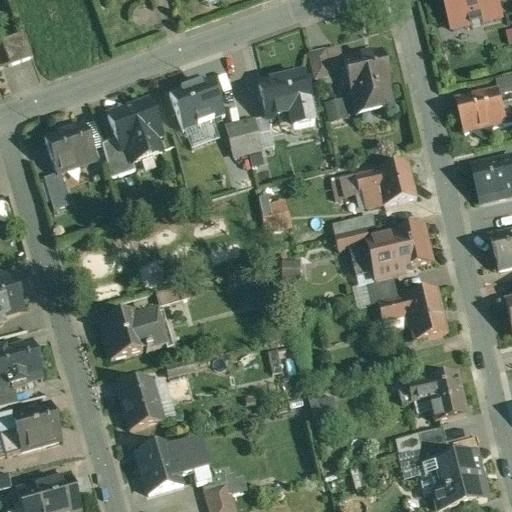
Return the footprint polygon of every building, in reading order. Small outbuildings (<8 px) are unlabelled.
[(497,0),(444,0),(453,34),(471,29),(471,30),(484,27),(484,26),(502,22),(497,0)] [(23,35),(1,43),(10,67),(32,59),(23,35)] [(323,55),(310,59),(315,82),(329,79),(323,55)] [(380,57),(358,62),(357,59),(341,63),(350,99),(355,119),(391,111),(386,90),(388,90),(380,57)] [(299,81),(260,89),(260,86),(258,87),(265,125),(268,124),(267,121),(288,116),(292,133),(313,128),(309,113),(301,77),(299,78),(299,81)] [(209,83),(169,97),(182,134),(198,128),(196,123),(219,115),(221,120),(223,119),(209,83)] [(498,93),(457,103),(465,138),(477,135),(488,142),(495,131),(511,126),(511,106),(502,108),(498,93)] [(343,103),(324,108),(328,126),(347,122),(343,103)] [(147,105),(108,120),(116,143),(126,170),(162,157),(157,143),(160,142),(147,105)] [(253,125),(239,128),(247,158),(260,155),(253,125)] [(239,128),(225,132),(232,162),(247,158),(239,128)] [(82,129),(43,143),(55,178),(58,177),(59,179),(59,178),(74,173),(73,172),(94,164),(82,129)] [(99,149),(111,182),(128,176),(126,170),(116,143),(99,149)] [(511,161),(472,170),(481,207),(511,199),(511,161)] [(406,168),(375,175),(375,177),(379,195),(383,212),(415,204),(406,168)] [(55,178),(42,183),(52,215),(70,208),(59,178),(59,179),(58,177),(55,178)] [(375,177),(354,182),(358,200),(379,195),(375,177)] [(286,203),(261,208),(267,235),(291,230),(286,203)] [(366,243),(348,248),(349,253),(355,277),(373,277),(374,284),(395,279),(394,272),(398,271),(399,273),(430,266),(422,230),(366,243)] [(363,234),(334,241),(338,256),(349,253),(348,248),(366,243),(363,234)] [(511,234),(490,239),(498,274),(511,271),(511,234)] [(374,284),(373,284),(373,285),(356,289),(358,301),(398,292),(396,281),(375,286),(374,284)] [(0,328),(1,328),(2,326),(1,321),(22,314),(12,282),(0,285),(0,328)] [(185,289),(155,297),(159,311),(189,303),(185,289)] [(398,292),(358,301),(361,312),(377,308),(377,307),(401,301),(398,292)] [(401,301),(377,307),(377,308),(381,326),(406,320),(412,345),(447,337),(436,293),(401,301)] [(136,317),(99,327),(100,329),(98,330),(103,347),(105,347),(110,364),(144,354),(145,357),(151,355),(150,355),(164,351),(155,318),(138,323),(136,317)] [(13,349),(0,352),(0,383),(6,382),(8,388),(22,384),(23,387),(41,382),(30,347),(28,347),(29,349),(14,353),(13,349)] [(456,377),(425,384),(425,385),(408,389),(411,405),(429,401),(434,425),(465,418),(456,377)] [(149,384),(117,394),(129,434),(161,424),(149,384)] [(332,399),(309,405),(315,428),(338,423),(332,399)] [(48,409),(10,421),(10,422),(2,424),(2,426),(0,426),(0,445),(5,462),(59,446),(48,409)] [(440,432),(417,437),(421,452),(444,446),(440,432)] [(168,449),(136,458),(147,498),(182,488),(179,475),(204,468),(198,445),(170,453),(168,449)] [(421,452),(417,453),(421,470),(449,463),(444,446),(421,452)] [(449,463),(421,470),(422,471),(433,469),(440,495),(433,496),(436,511),(450,511),(486,503),(475,457),(449,463)] [(86,460),(76,460),(75,476),(86,476),(86,460)] [(235,483),(233,476),(223,479),(226,489),(229,498),(245,493),(241,481),(235,483)] [(8,478),(0,479),(0,495),(11,493),(8,478)] [(54,482),(32,488),(33,493),(16,498),(20,511),(78,511),(70,482),(55,487),(54,482)] [(226,489),(204,495),(207,504),(229,498),(226,489)] [(233,511),(229,498),(207,504),(209,511),(233,511)]
